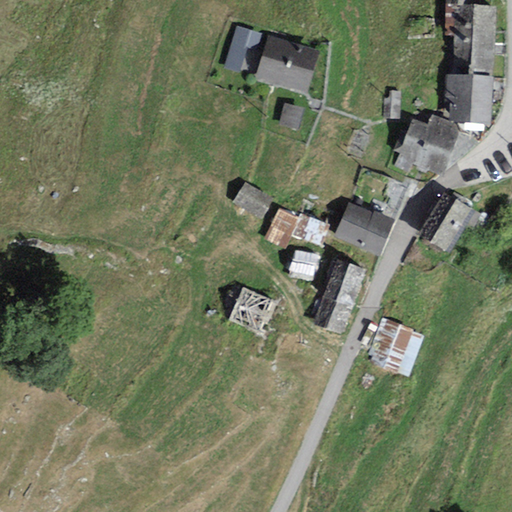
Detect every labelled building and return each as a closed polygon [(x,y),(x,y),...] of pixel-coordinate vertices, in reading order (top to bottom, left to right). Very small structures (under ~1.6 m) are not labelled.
[(471,2),(454,2),(453,73),(493,76),(495,2),(471,2)] [(434,20),(410,21),(410,38),(435,37),(434,20)] [(263,32),(240,24),(226,63),(240,68),(248,45),(257,48),(263,32)] [(318,50),(268,36),(256,78),(307,92),(318,50)] [(493,76),(453,73),(450,119),(490,124),(491,86),(493,76)] [(400,98),(384,97),(384,119),(400,119),(400,98)] [(304,110),(287,105),(282,123),(299,128),(304,110)] [(450,119),(430,112),(428,124),(410,118),(405,130),(394,164),(408,170),(412,164),(444,171),(458,131),(450,119)] [(369,135),(356,131),(348,153),(361,157),(369,135)] [(272,197),(246,182),(234,202),(260,217),(272,197)] [(472,209),(442,193),(421,232),(452,248),(472,209)] [(393,221),(347,204),(334,237),(381,254),(393,221)] [(299,215),(281,208),(266,239),(285,248),(292,234),(299,215)] [(328,226),(299,215),(292,234),(321,244),(328,226)] [(317,254),(295,250),(290,275),(312,279),(317,254)] [(363,270),(329,258),(307,321),(341,333),(363,270)] [(274,300),(243,287),(229,321),(261,334),(274,300)] [(422,337),(381,321),(366,360),(407,376),(422,337)]
